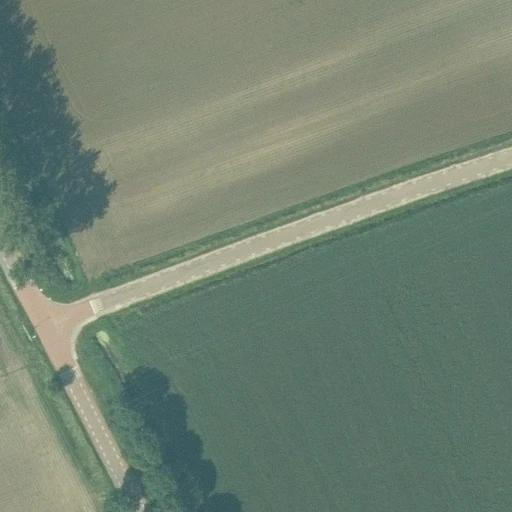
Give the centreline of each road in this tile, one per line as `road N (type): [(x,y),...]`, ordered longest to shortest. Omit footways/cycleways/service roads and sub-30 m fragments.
road 1 (unclassified): [(46,327),(511,159)]
road 2 (tertiary): [(140,511),(46,327)]
